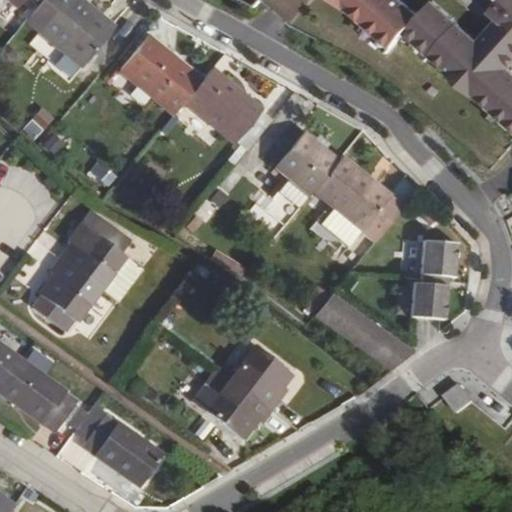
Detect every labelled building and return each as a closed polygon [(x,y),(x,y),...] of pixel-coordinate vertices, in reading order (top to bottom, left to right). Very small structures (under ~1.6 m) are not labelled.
[(21,0),(3,0),(14,9),(21,0)] [(41,0),(21,0),(14,9),(25,20),(41,0)] [(58,5),(51,0),(41,0),(25,20),(37,30),(58,5)] [(78,0),(62,0),(58,5),(37,30),(79,67),(111,28),(78,0)] [(468,112),(511,149),(511,86),(511,84),(511,12),(497,0),(467,0),(459,11),(492,39),(470,64),(425,23),(411,38),(366,0),(307,0),(316,8),(314,10),(337,29),(340,27),(385,67),(400,53),(445,93),(443,96),(466,115),(468,112)] [(118,69),(172,114),(183,102),(200,81),(145,37),(118,69)] [(261,110),(211,68),(200,81),(183,102),(235,145),(246,130),(261,110)] [(35,143),(55,119),(42,108),(22,131),(35,143)] [(271,119),(261,110),(246,130),(235,145),(243,152),(271,119)] [(52,133),(41,147),(54,157),(65,143),(52,133)] [(313,191),(336,162),(323,152),(313,143),(303,134),(274,168),(287,178),(309,195),(313,191)] [(313,143),(323,152),(328,144),(318,137),(313,143)] [(374,240),(400,208),(389,198),(390,197),(341,156),(336,162),(313,191),(333,207),(360,230),(374,240)] [(96,161),(88,174),(109,188),(118,174),(96,161)] [(275,193),(296,211),(309,195),(287,178),(275,193)] [(347,246),(360,230),(333,207),(320,223),(347,246)] [(72,248),(95,221),(86,213),(64,242),(67,244),(72,248)] [(126,243),(95,221),(72,248),(67,244),(57,258),(101,290),(124,256),(120,253),(126,243)] [(455,236),(423,233),(419,275),(412,274),(408,317),(441,320),(446,278),(451,278),(455,236)] [(213,253),(242,273),(246,270),(216,249),(213,253)] [(139,269),(124,256),(101,290),(115,302),(139,269)] [(101,290),(57,258),(48,269),(52,273),(37,293),(39,295),(31,307),(59,328),(68,316),(72,319),(75,322),(101,290)] [(309,320),(385,373),(411,353),(330,295),(309,320)] [(68,316),(59,328),(62,331),(72,319),(68,316)] [(0,387),(20,360),(0,346),(0,387)] [(229,378),(270,409),(278,398),(275,395),(289,375),(252,348),(229,378)] [(22,362),(35,371),(41,362),(29,353),(22,362)] [(20,360),(0,387),(0,393),(36,420),(54,431),(75,401),(63,392),(64,391),(35,371),(22,362),(20,360)] [(191,400),(205,411),(229,378),(216,368),(191,400)] [(260,423),(270,409),(229,378),(205,411),(242,439),(256,420),(260,423)] [(463,385),(446,396),(458,414),(474,405),(463,385)] [(138,486),(161,455),(116,423),(115,424),(104,416),(82,446),(138,486)] [(0,511),(7,511),(12,506),(0,496),(0,511)]
